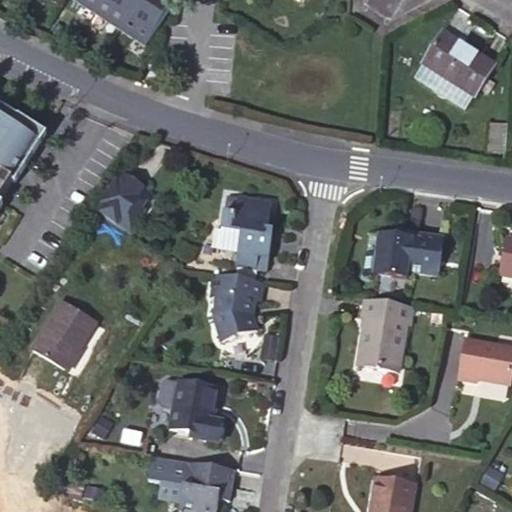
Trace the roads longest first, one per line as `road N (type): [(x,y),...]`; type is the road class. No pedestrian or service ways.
road 1 (residential): [(328,161),(265,511)]
road 2 (residential): [(328,161),(183,125),(0,46)]
road 3 (residential): [(511,186),(328,161)]
